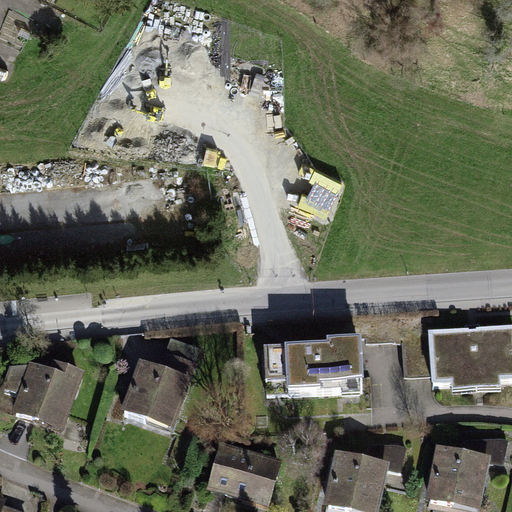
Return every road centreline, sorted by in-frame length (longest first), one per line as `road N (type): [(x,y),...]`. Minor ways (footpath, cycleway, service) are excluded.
road 1 (unclassified): [(0,328),(511,286)]
road 2 (residential): [(0,471),(113,511)]
